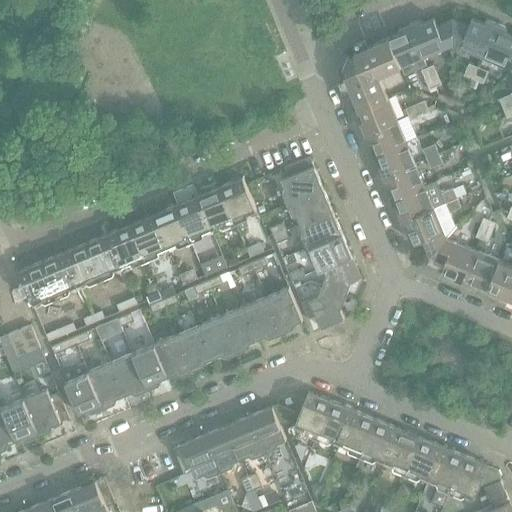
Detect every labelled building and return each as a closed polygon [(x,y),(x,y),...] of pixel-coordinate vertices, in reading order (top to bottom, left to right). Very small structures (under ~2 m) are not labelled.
[(452,44),(452,19),(437,26),(433,18),(421,23),(419,19),(409,24),(422,56),(452,44)] [(482,57),(496,24),(485,19),(484,23),(471,18),(468,25),(452,19),(452,44),(482,57)] [(422,56),(409,24),(398,28),(400,32),(388,37),(400,66),(422,56)] [(506,28),(496,24),(482,57),(511,68),(511,34),(505,31),(506,28)] [(379,74),(400,66),(388,37),(368,45),(365,38),(354,42),(357,50),(354,51),(352,56),(344,54),(339,66),(347,69),(345,74),(346,77),(343,78),(348,89),(350,88),(359,108),(388,96),(379,74)] [(473,79),(478,67),(468,63),(463,75),(473,79)] [(437,74),(433,65),(421,70),(425,79),(437,74)] [(482,83),(487,71),(478,67),(473,79),(482,83)] [(441,83),(437,74),(425,79),(429,89),(441,83)] [(511,103),(511,96),(511,94),(499,99),(503,107),(511,103)] [(397,118),(388,96),(359,108),(363,120),(360,122),(364,132),(397,118)] [(429,112),(427,105),(424,100),(415,104),(420,116),(429,112)] [(511,103),(503,107),(507,117),(511,115),(511,103)] [(420,116),(415,104),(405,108),(410,120),(420,116)] [(406,140),(397,118),(364,132),(369,143),(372,141),(377,153),(406,140)] [(415,162),(406,140),(377,153),(382,164),(378,166),(383,176),(415,162)] [(422,148),(426,158),(438,153),(434,144),(422,148)] [(442,163),(438,153),(426,158),(430,168),(442,163)] [(323,188),(310,156),(284,167),(288,176),(281,178),(285,187),(283,188),(282,192),(286,203),(323,188)] [(425,184),(415,162),(383,176),(387,187),(391,185),(396,197),(425,184)] [(243,176),(219,186),(235,222),(246,217),(248,214),(248,213),(256,209),(243,176)] [(401,220),(457,197),(453,188),(441,193),(436,181),(425,185),(425,184),(396,197),(401,208),(397,210),(401,220)] [(235,222),(219,186),(198,195),(211,228),(219,225),(219,226),(223,227),(235,222)] [(332,210),(323,188),(286,203),(291,214),(295,216),(296,216),(300,224),(332,210)] [(211,228),(198,195),(176,204),(190,241),(203,236),(204,232),(204,231),(211,228)] [(456,227),(450,212),(461,207),(457,197),(401,220),(406,231),(409,230),(415,242),(423,239),(429,255),(447,237),(456,227)] [(190,241),(176,204),(153,214),(167,247),(175,243),(175,244),(179,246),(190,241)] [(342,232),(332,210),(300,224),(303,231),(302,232),(300,236),(305,247),(342,232)] [(167,247),(153,214),(131,223),(146,259),(158,254),(160,251),(159,250),(167,247)] [(491,232),(495,222),(483,217),(479,226),(491,232)] [(286,229),(283,222),(269,227),(272,234),(286,229)] [(146,259),(131,223),(108,233),(122,265),(130,262),(130,263),(134,265),(146,259)] [(487,241),(491,232),(479,226),(475,236),(487,241)] [(289,237),(286,229),(272,234),(276,243),(289,237)] [(351,255),(342,232),(305,247),(310,259),(314,261),(315,261),(319,269),(323,267),(351,255)] [(122,265),(108,233),(86,242),(102,278),(113,273),(115,270),(114,269),(122,265)] [(463,282),(476,249),(447,237),(429,255),(445,261),(442,269),(454,274),(453,278),(463,282)] [(86,242),(64,251),(78,284),(85,281),(86,282),(89,283),(102,278),(86,242)] [(264,251),(260,242),(247,248),(250,256),(264,251)] [(487,288),(499,259),(476,249),(463,282),(474,286),(475,283),(487,288)] [(64,251),(42,260),(57,297),(69,292),(71,288),(70,287),(78,284),(64,251)] [(361,277),(351,255),(323,267),(326,274),(322,285),(346,295),(351,281),(361,277)] [(267,264),(264,256),(251,262),(255,270),(267,264)] [(511,263),(499,259),(487,288),(511,297),(511,263)] [(57,297),(42,260),(19,270),(33,303),(41,299),(42,300),(45,302),(57,297)] [(255,270),(251,262),(238,267),(241,275),(255,270)] [(305,275),(302,267),(288,273),(291,280),(305,275)] [(197,279),(192,269),(179,275),(183,284),(197,279)] [(223,284),(220,275),(207,280),(211,289),(223,284)] [(197,294),(211,289),(207,280),(184,290),(192,308),(198,306),(194,298),(198,296),(197,294)] [(163,298),(175,293),(176,293),(172,285),(160,290),(163,298)] [(340,308),(346,295),(322,285),(317,295),(309,299),(320,327),(344,317),(340,308)] [(302,319),(289,286),(266,296),(281,333),(293,328),(294,324),(294,323),(302,319)] [(179,302),(175,293),(163,298),(163,299),(166,307),(179,302)] [(281,333),(266,296),(243,305),(257,338),(265,335),(266,336),(269,337),(281,333)] [(120,311),(138,304),(135,297),(117,304),(120,311)] [(166,307),(163,299),(149,304),(152,313),(166,307)] [(257,338),(243,305),(221,314),(237,351),(248,346),(250,343),(249,341),(257,338)] [(94,322),(105,317),(102,310),(91,315),(94,322)] [(135,321),(131,312),(118,317),(122,326),(135,321)] [(237,351),(221,314),(199,324),(213,357),(221,353),(222,355),(225,356),(237,351)] [(94,322),(91,315),(84,318),(87,325),(94,322)] [(122,326),(118,317),(105,323),(108,332),(122,326)] [(41,348),(31,323),(19,328),(29,352),(41,348)] [(72,332),(69,324),(46,333),(49,341),(72,332)] [(213,357),(199,324),(177,333),(193,370),(204,365),(206,361),(205,360),(213,357)] [(29,352),(19,328),(7,333),(17,357),(29,352)] [(90,338),(87,330),(73,336),(77,344),(90,338)] [(193,370),(177,333),(154,342),(168,375),(176,372),(177,373),(180,375),(193,370)] [(54,353),(77,344),(73,336),(51,346),(54,353)] [(168,375),(154,342),(132,352),(148,388),(159,383),(161,380),(160,379),(168,375)] [(148,388),(132,352),(110,361),(124,394),(132,391),(132,392),(136,393),(148,388)] [(124,394),(110,361),(88,370),(104,407),(115,402),(116,399),(116,397),(124,394)] [(104,407),(88,370),(65,380),(79,413),(88,409),(88,410),(92,412),(104,407)] [(69,417),(59,391),(50,395),(47,388),(24,398),(39,434),(51,429),(52,425),(52,424),(69,417)] [(316,437),(332,400),(308,391),(294,423),(303,427),(303,428),(304,432),(316,437)] [(39,434),(24,398),(2,407),(16,439),(23,436),(24,437),(28,439),(39,434)] [(340,442),(353,409),(332,400),(316,437),(328,442),(331,440),(332,439),(340,442)] [(286,438),(280,424),(291,420),(294,411),(277,403),(249,415),(264,452),(276,447),(277,444),(277,442),(286,438)] [(16,439),(2,407),(0,407),(0,450),(7,447),(8,444),(8,443),(16,439)] [(361,455),(375,418),(353,409),(340,442),(347,445),(347,446),(349,450),(361,455)] [(264,452),(249,415),(227,424),(241,457),(248,454),(249,455),(253,457),(264,452)] [(385,460),(398,427),(375,418),(361,455),(372,460),(376,458),(377,457),(385,460)] [(241,457),(227,424),(205,434),(220,470),(231,466),(233,462),(233,460),(241,457)] [(405,473),(420,436),(398,427),(385,460),(392,464),(392,465),(393,468),(405,473)] [(220,470),(205,434),(173,447),(184,473),(193,469),(196,476),(205,472),(205,474),(208,475),(220,470)] [(429,478),(442,445),(420,436),(405,473),(417,478),(420,476),(421,475),(429,478)] [(445,502),(464,454),(442,445),(429,478),(436,481),(435,483),(436,486),(445,489),(440,500),(445,502)] [(487,464),(464,454),(445,502),(451,505),(456,494),(461,496),(464,494),(465,493),(474,497),(487,464)] [(262,486),(256,472),(249,475),(254,489),(262,486)] [(254,489),(249,475),(241,478),(247,492),(254,489)] [(115,502),(104,476),(73,489),(82,511),(109,511),(106,505),(115,502)] [(507,495),(501,480),(485,487),(491,502),(507,495)] [(317,499),(322,486),(318,484),(315,484),(311,485),(317,499)] [(82,511),(73,489),(50,498),(56,511),(82,511)] [(264,496),(258,498),(262,507),(279,500),(276,493),(265,498),(264,496)] [(56,511),(50,498),(28,508),(30,511),(56,511)] [(511,511),(511,508),(509,502),(483,511),(511,511)] [(204,511),(203,509),(196,511),(192,503),(172,511),(204,511)]
